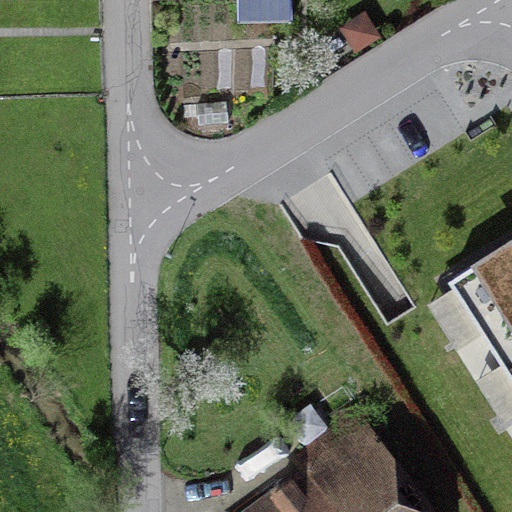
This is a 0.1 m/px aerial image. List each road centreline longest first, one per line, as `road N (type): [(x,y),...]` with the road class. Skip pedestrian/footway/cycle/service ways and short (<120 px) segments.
road 1 (residential): [(506,0),(129,220)]
road 2 (residential): [(129,220),(135,511)]
road 3 (residential): [(125,0),(129,220)]
